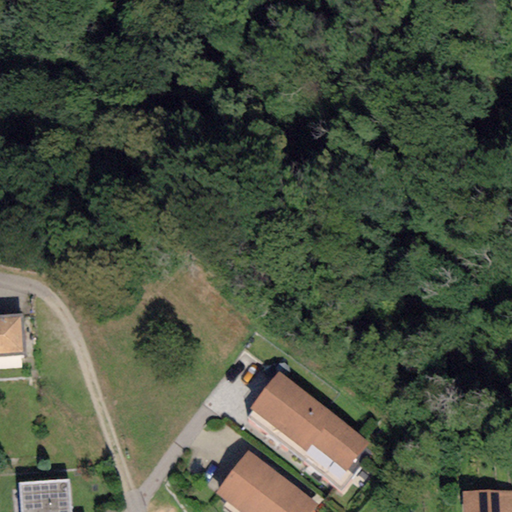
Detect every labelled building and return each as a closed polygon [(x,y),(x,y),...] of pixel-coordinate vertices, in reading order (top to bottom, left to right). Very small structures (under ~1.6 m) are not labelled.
[(0,356),(24,356),(23,316),(0,316),(0,356)] [(368,441),(277,371),(248,408),(306,452),(311,445),(345,471),(368,441)] [(309,511),(315,505),(246,451),(214,492),(239,511),(309,511)] [(69,511),(67,482),(20,485),(22,511),(69,511)] [(511,511),(511,490),(463,493),(463,511),(511,511)]
